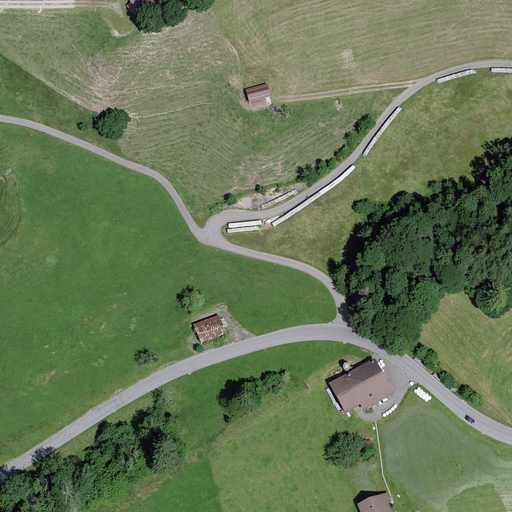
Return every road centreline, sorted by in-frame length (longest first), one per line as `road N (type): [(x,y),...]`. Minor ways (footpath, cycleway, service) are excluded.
road 1 (unclassified): [(343,333),(336,293),(323,279),(227,246),(213,237),(214,225),(273,213),(336,176),(422,83),(473,66),(511,65)]
road 2 (unclassified): [(343,333),(273,342),(165,376),(0,480)]
road 3 (track): [(213,237),(197,234),(150,172),(0,116)]
road 4 (unclassified): [(511,437),(343,333)]
